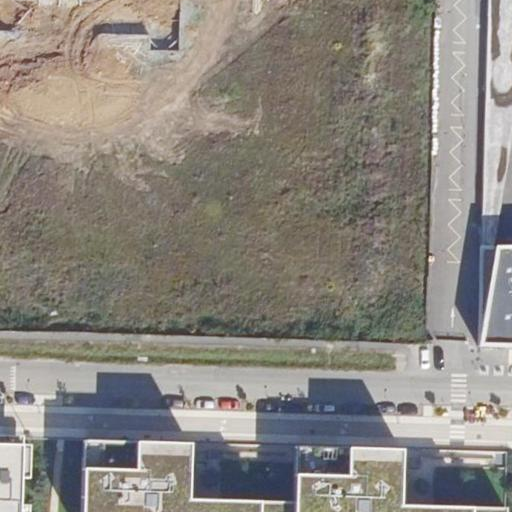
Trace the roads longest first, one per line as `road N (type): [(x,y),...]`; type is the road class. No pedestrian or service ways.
road 1 (tertiary): [(448,392),(0,377)]
road 2 (residential): [(459,0),(448,392)]
